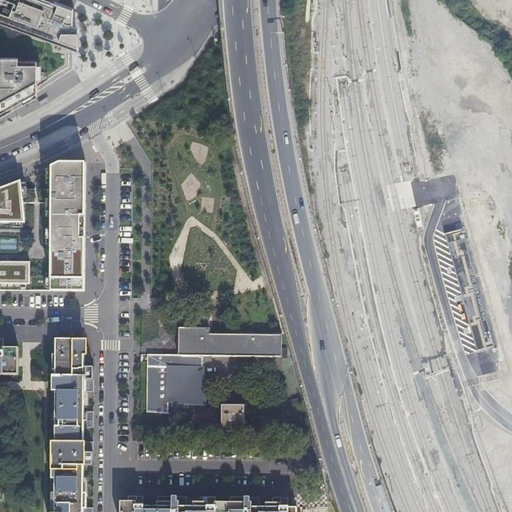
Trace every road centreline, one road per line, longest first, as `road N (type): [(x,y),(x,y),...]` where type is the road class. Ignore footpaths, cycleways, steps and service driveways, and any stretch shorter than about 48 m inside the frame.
road 1 (trunk): [(238,0),(263,196),(354,511)]
road 2 (trunk): [(381,511),(295,200),(265,0)]
road 3 (secondary): [(0,147),(137,73),(187,28)]
